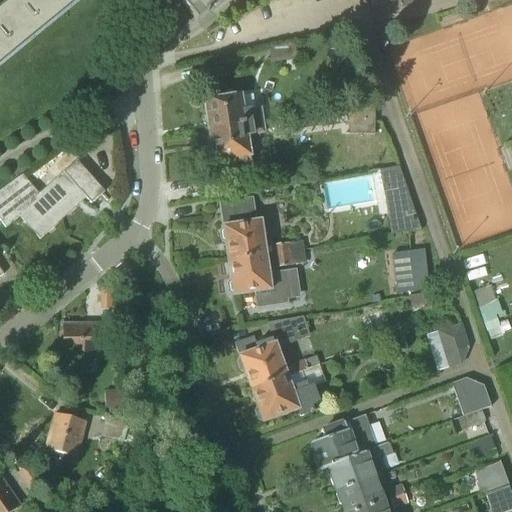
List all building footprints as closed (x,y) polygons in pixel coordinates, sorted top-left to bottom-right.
[(10,0),(0,9),(0,60),(73,0),(10,0)] [(178,0),(197,22),(224,0),(178,0)] [(295,60),(293,45),(268,50),(271,64),(295,60)] [(203,102),(207,130),(263,122),(261,108),(255,109),(253,96),(242,98),(242,96),(203,102)] [(83,109),(78,99),(58,109),(64,119),(83,109)] [(374,119),(374,108),(374,106),(348,109),(348,135),(374,136),(374,119)] [(265,135),(263,122),(207,130),(214,176),(252,170),(251,159),(252,159),(249,138),(254,137),(265,135)] [(71,208),(84,197),(91,205),(104,193),(75,162),(62,173),(62,174),(39,195),(23,177),(0,192),(0,223),(5,230),(18,217),(39,241),(58,224),(57,223),(72,209),(71,208)] [(415,216),(399,168),(379,171),(383,193),(396,191),(400,212),(404,212),(406,217),(415,216)] [(265,256),(267,255),(273,254),(304,249),(302,243),(289,245),(289,244),(273,246),(273,242),(265,242),(261,221),(256,222),(252,199),(218,204),(222,229),(219,233),(220,241),(225,244),(227,261),(265,256)] [(305,264),(304,249),(273,254),(276,269),(305,264)] [(428,290),(423,251),(392,255),(397,295),(426,291),(428,290)] [(284,273),(268,275),(265,256),(227,261),(230,280),(226,284),(228,292),(232,295),(232,298),(254,294),(256,310),(288,305),(284,273)] [(496,303),(490,287),(472,293),(485,331),(498,326),(495,317),(502,314),(498,302),(496,303)] [(101,291),(101,310),(111,310),(111,291),(101,291)] [(411,309),(435,305),(433,292),(409,297),(411,309)] [(373,304),(380,303),(379,296),(371,298),(373,304)] [(274,338),(274,339),(306,328),(303,318),(269,324),(274,338)] [(438,332),(448,369),(460,365),(467,349),(460,325),(438,332)] [(63,326),(63,359),(99,359),(99,326),(63,326)] [(284,368),(274,339),(274,338),(267,341),(265,337),(254,342),(252,338),(233,345),(238,358),(235,362),(239,371),(244,373),(250,391),(288,377),(319,366),(316,358),(304,362),(304,361),(284,368)] [(319,366),(288,377),(250,391),(257,410),(254,414),(257,420),(261,423),(262,425),(295,412),(298,420),(314,414),(312,408),(319,405),(313,386),(325,382),(319,368),(319,366)] [(451,385),(463,418),(490,408),(483,387),(466,380),(451,385)] [(128,414),(126,394),(110,396),(112,416),(128,414)] [(485,427),(480,414),(458,423),(463,436),(485,427)] [(54,416),(45,451),(77,459),(86,424),(54,416)] [(358,457),(374,450),(366,427),(362,428),(359,420),(363,419),(363,417),(344,424),(321,433),(324,441),(310,446),(314,456),(312,458),(315,468),(318,468),(319,471),(328,469),(328,468),(358,457)] [(129,424),(108,418),(102,438),(124,444),(129,424)] [(468,460),(478,456),(494,450),(490,439),(465,448),(468,460)] [(337,493),(374,479),(370,469),(382,464),(379,458),(391,454),(388,444),(374,450),(358,457),(328,468),(328,469),(332,479),(330,480),(334,491),(336,490),(337,493)] [(499,463),(484,469),(474,473),(482,496),(485,494),(507,486),(499,463)] [(17,474),(28,492),(42,483),(31,465),(17,474)] [(0,511),(14,511),(20,509),(0,478),(0,511)] [(342,506),(344,511),(359,511),(383,504),(374,479),(337,493),(338,495),(336,496),(339,505),(342,506)] [(490,511),(509,511),(511,511),(511,499),(507,486),(485,494),(490,511)] [(389,492),(392,500),(405,496),(402,488),(389,492)] [(407,504),(405,496),(392,500),(395,508),(407,504)]
